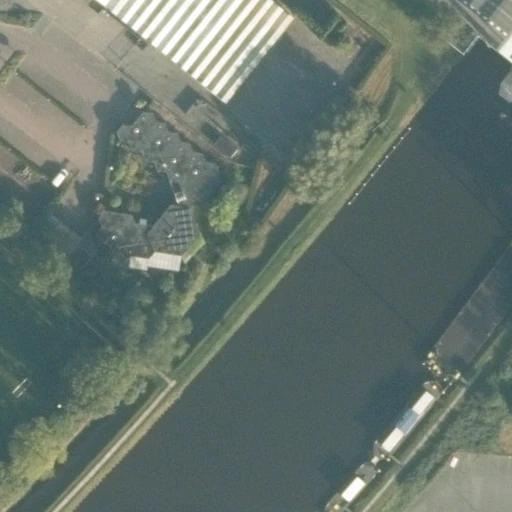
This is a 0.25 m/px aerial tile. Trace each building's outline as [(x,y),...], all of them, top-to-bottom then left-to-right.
[(97,0),(224,102),(293,17),(271,0),(97,0)] [(498,83),(497,95),(508,104),(511,101),(511,61),(507,68),(509,70),(498,83)] [(111,254),(136,257),(148,258),(154,251),(182,255),(199,233),(190,207),(195,200),(204,202),(221,180),(214,162),(206,161),(202,152),(193,151),(190,142),(180,141),(177,132),(168,131),(165,122),(155,121),(152,113),(143,111),(131,126),(122,124),(116,132),(120,140),(129,141),(132,150),(141,151),(144,160),(153,161),(157,170),(166,171),(170,180),(179,181),(185,198),(179,205),(171,204),(153,225),(136,223),(132,213),(104,210),(98,218),(101,226),(95,234),(99,243),(108,245),(111,254)] [(213,144),(229,157),(235,149),(219,136),(213,144)] [(73,252),(63,265),(76,275),(87,262),(73,252)]
